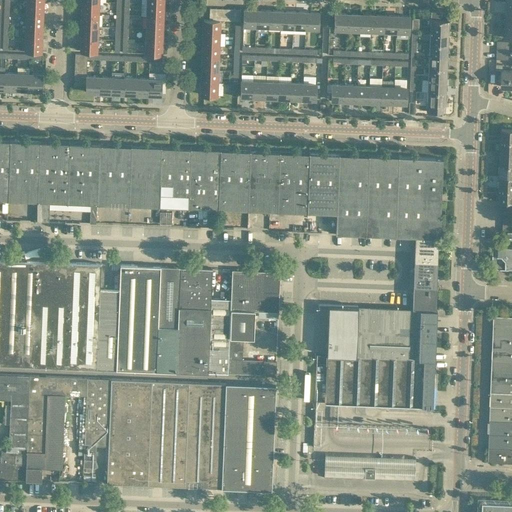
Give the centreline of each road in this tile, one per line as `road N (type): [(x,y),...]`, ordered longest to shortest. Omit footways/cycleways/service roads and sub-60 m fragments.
road 1 (unclassified): [(0,238),(299,249)]
road 2 (tertiary): [(472,133),(177,121)]
road 3 (unclassified): [(290,508),(0,495)]
road 4 (unclassified): [(298,284),(404,288),(406,253),(299,249)]
road 5 (unclassified): [(290,508),(298,284)]
road 6 (tertiary): [(456,511),(467,290)]
road 7 (tertiary): [(467,290),(472,133)]
road 8 (tertiary): [(177,121),(56,116)]
road 9 (residential): [(177,121),(181,0)]
